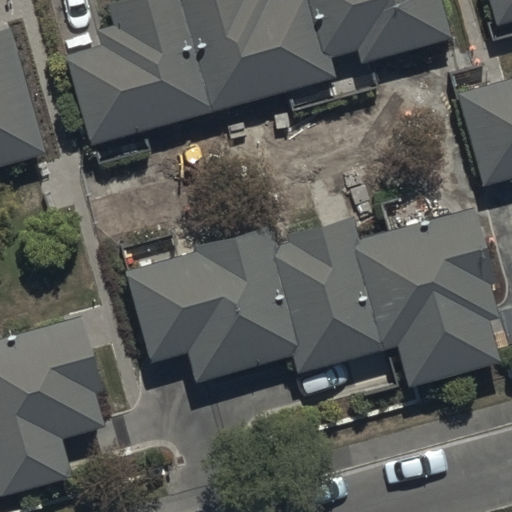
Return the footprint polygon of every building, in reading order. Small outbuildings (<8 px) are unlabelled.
[(63,60),(88,150),(333,82),(326,59),(355,51),(359,65),(448,40),(436,0),(267,0),(266,0),(133,0),(105,8),(111,29),(95,34),(100,50),(63,60)] [(511,0),(486,0),(495,30),(511,25),(511,0)] [(0,170),(43,158),(8,33),(0,35),(0,170)] [(511,81),(455,97),(480,189),(511,180),(511,81)] [(185,356),(193,386),(290,358),(296,377),(395,349),(407,390),(497,364),(486,326),(496,323),(486,290),(491,288),(469,211),(358,243),(351,221),(285,241),(286,246),(276,249),(271,232),(124,274),(150,366),(185,356)] [(0,500),(70,481),(59,442),(102,430),(93,396),(99,395),(78,320),(0,341),(0,500)]
